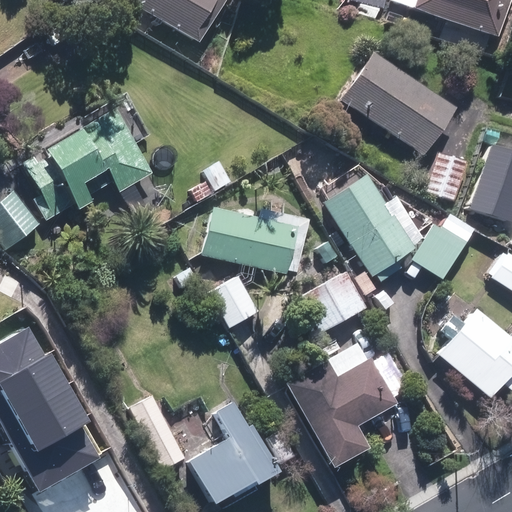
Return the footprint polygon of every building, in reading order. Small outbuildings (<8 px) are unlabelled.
[(218,0),(122,0),(193,42),(218,0)] [(410,0),(407,10),(492,38),(504,0),(410,0)] [(365,55),(334,101),(418,155),(448,110),(365,55)] [(110,112),(19,164),(38,197),(32,200),(43,221),(69,206),(72,211),(87,203),(83,196),(108,181),(115,193),(146,175),(110,112)] [(511,221),(511,148),(489,142),(468,209),(511,221)] [(448,200),(460,163),(434,155),(422,192),(448,200)] [(216,163),(199,173),(205,183),(188,193),(196,205),(229,184),(216,163)] [(361,178),(319,205),(367,278),(371,275),(375,281),(396,267),(392,261),(409,250),(407,246),(416,240),(389,200),(380,206),(361,178)] [(35,226),(10,193),(0,199),(0,244),(3,249),(35,226)] [(208,209),(197,256),(281,275),(282,271),(291,273),(303,222),(256,212),(254,220),(208,209)] [(408,261),(438,280),(469,231),(446,216),(437,230),(430,225),(408,261)] [(511,261),(504,256),(489,278),(511,293),(511,261)] [(297,298),(316,332),(360,308),(341,274),(297,298)] [(234,278),(205,295),(224,328),(253,312),(234,278)] [(470,312),(434,354),(486,398),(500,382),(506,388),(511,380),(511,331),(504,341),(470,312)] [(0,379),(45,354),(29,326),(0,342),(0,379)] [(350,347),(280,385),(325,468),(361,449),(349,427),(387,406),(363,362),(359,364),(350,347)] [(0,418),(67,381),(49,351),(45,354),(0,379),(0,418)] [(87,416),(67,381),(0,418),(0,425),(20,462),(82,427),(79,420),(87,416)] [(180,459),(147,396),(123,409),(156,471),(180,459)] [(184,462),(209,505),(230,493),(231,495),(272,472),(245,427),(242,429),(228,404),(212,414),(226,438),(184,462)] [(100,458),(82,427),(20,462),(38,493),(100,458)]
